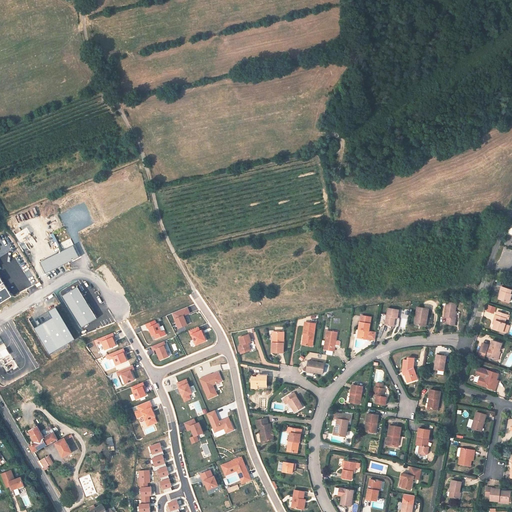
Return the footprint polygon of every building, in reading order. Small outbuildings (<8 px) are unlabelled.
[(74,245),(40,262),(46,273),(80,256),(74,245)] [(0,303),(13,296),(0,275),(0,303)] [(78,286),(63,296),(82,327),(97,318),(78,286)] [(499,299),(509,302),(511,294),(510,293),(511,290),(502,286),(500,291),(501,291),(499,299)] [(447,302),(444,318),(447,318),(446,324),(454,325),(455,319),(454,319),(455,311),(456,303),(447,302)] [(56,307),(31,322),(50,354),(75,339),(56,307)] [(188,307),(172,313),(178,331),(189,327),(184,316),(190,313),(188,307)] [(429,309),(417,307),(414,324),(424,326),(426,317),(427,318),(429,309)] [(399,310),(388,308),(385,325),(394,326),(395,318),(398,318),(399,310)] [(496,320),(494,324),(493,329),(502,332),(503,331),(505,324),(505,323),(504,323),(506,319),(508,319),(509,315),(497,311),(496,315),(495,315),(494,320),(496,320)] [(361,330),(359,338),(369,340),(370,339),(375,340),(376,333),(371,332),(369,331),(370,324),(371,317),(361,315),(360,322),(359,330),(361,330)] [(155,320),(145,324),(147,329),(149,328),(152,337),(154,336),(156,339),(166,335),(165,332),(163,332),(159,323),(157,324),(155,320)] [(312,346),(316,324),(305,322),(303,334),(305,335),(304,345),(312,346)] [(199,327),(189,331),(191,335),(192,335),(196,346),(207,342),(202,330),(201,330),(199,327)] [(334,351),(337,332),(327,331),(324,349),(334,351)] [(115,336),(113,332),(96,339),(98,343),(100,342),(103,351),(117,345),(113,337),(115,336)] [(272,352),(283,353),(284,332),(274,332),(274,343),(272,343),(272,352)] [(238,346),(241,354),(251,350),(248,343),(251,342),(249,334),(239,338),(242,345),(238,346)] [(488,345),(482,343),(478,356),(484,358),(485,356),(496,360),(499,352),(502,343),(492,340),(490,348),(488,347),(488,345)] [(167,345),(165,341),(151,346),(154,351),(156,350),(160,361),(170,357),(165,346),(167,345)] [(126,352),(124,348),(108,355),(110,360),(113,358),(116,366),(128,361),(125,353),(126,352)] [(444,371),(446,356),(437,354),(434,370),(438,370),(444,371)] [(404,360),(403,372),(404,372),(405,374),(408,382),(415,380),(414,376),(416,375),(413,367),(414,358),(408,357),(408,360),(404,360)] [(325,363),(308,360),(307,370),(314,372),(323,374),(325,363)] [(134,369),(133,365),(117,372),(118,376),(122,375),(125,385),(135,381),(131,370),(134,369)] [(482,385),(482,386),(495,390),(496,386),(495,385),(496,380),(498,374),(487,370),(478,367),(476,372),(481,373),(480,376),(482,377),(485,378),(482,385)] [(219,371),(200,379),(208,399),(218,395),(214,385),(223,382),(219,371)] [(258,386),(258,385),(262,385),(264,386),(267,387),(267,376),(258,375),(258,377),(252,377),(251,388),(258,388),(258,386)] [(193,394),(187,379),(177,383),(185,402),(192,399),(190,395),(193,394)] [(146,386),(144,382),(131,387),(137,400),(147,396),(144,387),(146,386)] [(375,403),(385,405),(387,397),(383,396),(385,388),(382,388),(383,384),(377,383),(376,387),(375,387),(373,395),(377,396),(375,403)] [(360,404),(363,386),(352,385),(351,393),(352,393),(350,402),(360,404)] [(437,410),(441,391),(430,389),(429,398),(431,398),(429,408),(437,410)] [(295,412),(303,407),(300,402),(297,396),(294,392),(283,399),(286,404),(289,402),(295,412)] [(144,427),(153,424),(151,419),(155,417),(149,401),(136,406),(144,427)] [(215,410),(207,414),(215,432),(224,429),(226,434),(235,431),(229,417),(219,421),(215,410)] [(471,428),(480,431),(483,422),(484,422),(486,415),(477,411),(471,428)] [(337,427),(336,435),(345,436),(348,421),(350,421),(351,416),(335,413),(334,419),(338,419),(336,427),(337,427)] [(367,431),(375,433),(378,415),(368,414),(366,421),(368,422),(367,431)] [(197,424),(194,418),(184,422),(188,431),(191,430),(195,438),(204,434),(200,423),(197,424)] [(268,424),(267,418),(256,420),(257,427),(259,427),(261,437),(263,437),(264,442),(273,440),(272,435),(271,435),(271,434),(272,433),(270,424),(268,424)] [(400,437),(401,427),(390,425),(386,445),(396,446),(398,436),(400,437)] [(30,445),(34,452),(58,439),(54,432),(44,437),(38,426),(30,431),(36,442),(30,445)] [(299,442),(301,430),(288,427),(287,432),(290,433),(287,451),(296,452),(297,442),(299,442)] [(429,438),(430,430),(419,428),(416,445),(420,446),(419,452),(420,455),(425,455),(428,454),(429,447),(427,447),(425,446),(427,437),(429,438)] [(72,452),(65,438),(56,443),(63,457),(72,452)] [(459,464),(470,466),(471,460),(472,454),(474,454),(475,450),(462,448),(459,448),(458,448),(457,455),(458,456),(460,457),(459,464)] [(53,463),(49,456),(39,461),(43,468),(45,467),(46,468),(53,463)] [(242,456),(221,465),(226,476),(237,471),(243,484),(252,480),(242,456)] [(342,478),(351,480),(353,471),(355,472),(355,468),(359,468),(360,463),(356,463),(347,461),(343,460),(342,466),(343,470),(342,478)] [(296,464),(284,462),(284,463),(280,462),(278,470),(283,471),(283,472),(292,473),(293,468),(295,469),(296,464)] [(402,487),(410,489),(413,478),(419,479),(421,469),(411,466),(409,473),(411,473),(410,475),(408,475),(402,473),(400,477),(401,477),(404,478),(402,487)] [(11,470),(0,474),(5,486),(10,484),(11,486),(12,489),(17,487),(18,490),(25,487),(21,477),(14,479),(11,470)] [(211,470),(201,474),(208,491),(219,486),(215,476),(214,476),(211,470)] [(366,499),(377,501),(381,481),(370,480),(366,499)] [(461,482),(452,480),(449,491),(450,491),(449,497),(459,499),(461,493),(458,492),(458,491),(460,491),(461,482)] [(341,504),(351,506),(354,490),(344,489),(335,487),(334,493),(337,493),(337,495),(342,496),(341,504)] [(510,497),(511,492),(500,491),(500,489),(486,488),(486,495),(490,495),(490,497),(490,501),(499,501),(509,501),(509,497),(510,497)] [(305,492),(295,490),(292,507),(302,509),(303,499),(305,492)] [(401,511),(412,511),(413,504),(403,502),(402,510),(401,511)]
